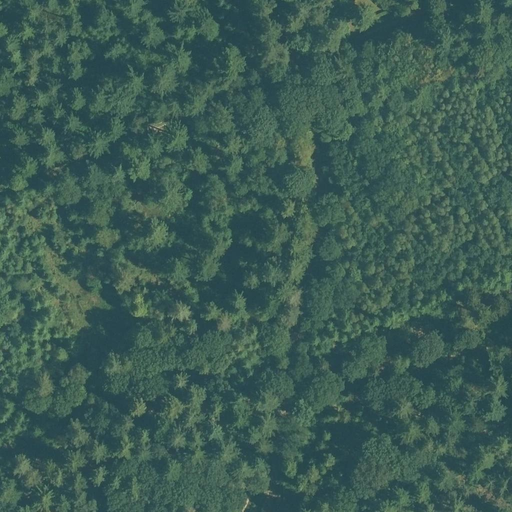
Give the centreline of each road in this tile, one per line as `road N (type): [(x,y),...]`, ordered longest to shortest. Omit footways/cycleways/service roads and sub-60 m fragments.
road 1 (track): [(271,491),(317,231),(312,117),(299,65)]
road 2 (track): [(299,65),(0,193)]
road 3 (track): [(275,492),(358,483),(511,422)]
road 4 (track): [(111,511),(188,472),(271,491)]
road 5 (track): [(457,0),(299,65)]
